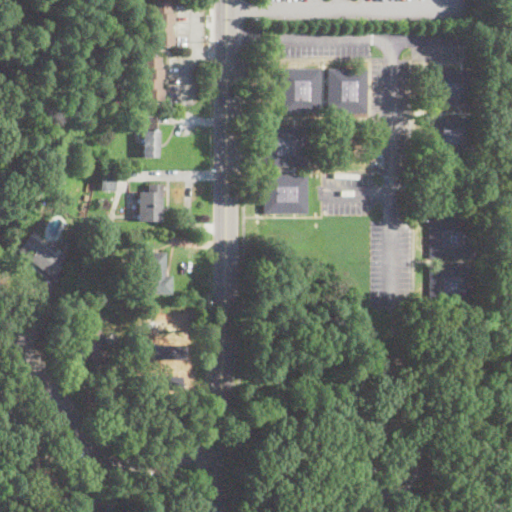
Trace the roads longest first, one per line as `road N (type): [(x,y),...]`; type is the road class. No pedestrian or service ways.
road 1 (tertiary): [(226,0),(226,225),(211,511)]
road 2 (residential): [(216,450),(158,461),(123,458),(94,444),(18,342),(0,337),(4,310),(18,342)]
